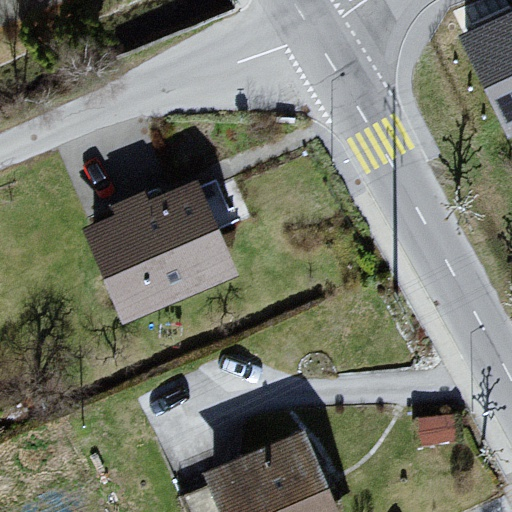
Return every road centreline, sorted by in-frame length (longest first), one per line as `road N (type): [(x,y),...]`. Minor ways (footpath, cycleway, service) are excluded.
road 1 (residential): [(511,382),(307,25)]
road 2 (residential): [(307,25),(0,161)]
